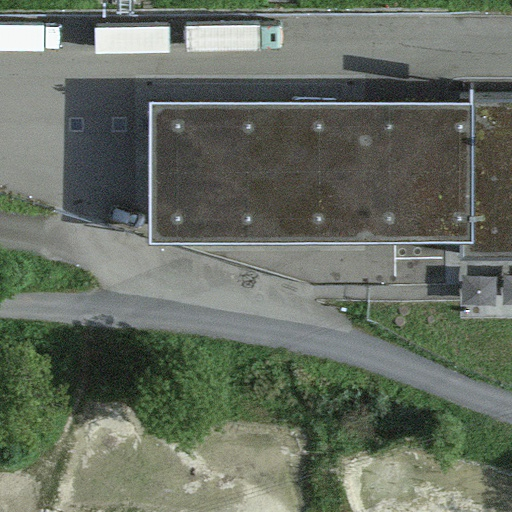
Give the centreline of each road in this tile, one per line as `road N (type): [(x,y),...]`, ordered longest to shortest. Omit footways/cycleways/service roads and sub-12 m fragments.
road 1 (track): [(511,407),(304,326),(219,312),(0,300)]
road 2 (track): [(219,312),(90,244),(0,223)]
